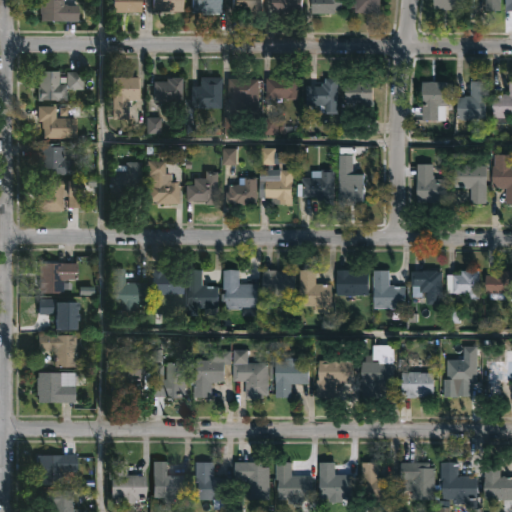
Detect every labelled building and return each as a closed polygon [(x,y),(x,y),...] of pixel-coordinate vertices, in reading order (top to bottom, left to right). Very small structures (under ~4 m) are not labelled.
[(63,0),(63,4),(66,4),(66,6),(78,6),(78,9),(83,9),(83,20),(77,20),(77,22),(40,23),(40,15),(39,15),(39,0),(63,0)] [(140,0),(140,13),(111,12),(111,0),(140,0)] [(153,12),(153,0),(181,0),(181,13),(153,12)] [(221,0),(221,14),(192,13),(192,0),(221,0)] [(264,0),(264,14),(232,14),(232,0),(264,0)] [(274,13),(272,13),(272,0),(303,0),(303,14),(274,13)] [(343,0),(343,11),(336,11),(336,14),(311,14),(311,0),(343,0)] [(381,0),(381,14),(356,13),(356,0),(381,0)] [(466,0),(466,9),(459,9),(459,10),(435,9),(435,0),(466,0)] [(502,0),(502,11),(486,11),(486,0),(502,0)] [(59,73),(59,85),(65,85),(66,73),(83,73),(82,89),(67,89),(67,102),(38,101),(39,72),(59,73)] [(126,117),(112,117),(112,78),(140,78),(140,101),(126,101),(126,117)] [(182,78),(181,105),(172,105),(172,103),(153,103),(153,82),(166,83),(166,80),(171,80),(171,78),(182,78)] [(194,109),(191,109),(191,87),(200,88),(200,78),(222,78),(221,110),(194,109)] [(269,99),(266,98),(267,79),(300,79),(299,99),(269,99)] [(260,80),(260,103),(247,102),(247,110),(230,110),(231,101),(228,101),(228,80),(260,80)] [(449,82),(449,84),(453,84),(453,107),(439,107),(439,121),(423,121),(423,82),(449,82)] [(474,121),(459,120),(459,98),(472,96),(472,82),(490,82),(490,99),(488,99),(487,119),(474,119),(474,121)] [(511,82),(511,118),(509,118),(509,125),(498,125),(498,117),(493,117),(493,112),(495,112),(495,96),(511,94),(511,82)] [(377,86),(376,112),(362,111),(362,102),(347,102),(347,85),(377,86)] [(340,87),(339,114),(326,114),(327,106),(307,105),(307,86),(340,87)] [(55,107),(55,119),(76,119),(76,138),(43,138),(43,129),(41,129),(41,122),(38,122),(38,107),(55,107)] [(64,143),(64,166),(70,166),(69,174),(42,174),(42,168),(38,168),(39,143),(64,143)] [(276,149),(276,153),(286,153),(286,163),(283,163),(283,171),(294,171),(293,203),(292,203),(291,205),(273,204),(273,197),(260,197),(261,169),(269,170),(269,164),(261,164),(261,148),(276,149)] [(504,153),(506,156),(511,156),(511,203),(507,203),(507,188),(494,186),(495,153),(504,153)] [(354,155),(354,162),(362,162),(362,177),(358,177),(358,183),(363,183),(363,180),(373,180),(373,204),(351,204),(351,202),(342,202),(342,175),(344,175),(344,155),(354,155)] [(136,197),(109,197),(109,176),(112,176),(113,166),(126,166),(126,163),(141,163),(141,197),(136,197)] [(162,177),(163,183),(167,183),(167,180),(178,180),(178,204),(156,204),(156,202),(147,202),(146,163),(164,163),(164,177),(162,177)] [(434,172),(435,178),(449,178),(449,202),(418,202),(419,163),(435,163),(434,172)] [(488,167),(488,202),(472,202),(472,186),(456,186),(456,167),(488,167)] [(219,171),(218,204),(206,203),(206,201),(185,200),(185,185),(193,185),(193,178),(205,178),(205,171),(219,171)] [(335,171),(335,204),(322,204),(322,196),(298,196),(298,183),(303,183),(303,177),(323,178),(323,171),(335,171)] [(258,178),(258,204),(234,204),(234,201),(227,201),(227,191),(230,191),(230,184),(245,184),(245,178),(258,178)] [(72,180),(72,192),(79,192),(79,208),(67,208),(68,196),(62,196),(62,210),(40,210),(41,180),(72,180)] [(62,294),(38,293),(39,263),(77,263),(76,279),(63,278),(62,294)] [(168,268),(168,271),(182,271),(182,293),(152,294),(151,276),(150,276),(150,269),(168,268)] [(203,272),(203,285),(221,285),(221,308),(217,308),(217,315),(206,315),(206,310),(203,310),(203,323),(189,323),(189,320),(186,320),(186,310),(188,310),(188,268),(204,268),(203,272)] [(125,272),(125,282),(144,282),(144,306),(136,306),(136,311),(121,311),(122,307),(107,306),(108,269),(125,269),(125,272)] [(241,272),(240,283),(259,283),(259,308),(257,308),(257,315),(243,314),(243,308),(227,308),(227,286),(224,286),(225,269),(241,269),(241,272)] [(278,269),(278,271),(296,272),(296,295),(263,295),(264,269),(278,269)] [(317,273),(317,283),(333,283),(333,306),(330,306),(330,313),(310,311),(310,305),(301,305),(301,269),(317,269),(317,273)] [(352,269),(352,270),(368,271),(368,291),(358,291),(358,296),(338,294),(338,269),(352,269)] [(390,274),(390,285),(406,285),(407,308),(375,307),(375,270),(390,269),(390,274)] [(437,269),(437,271),(442,271),(441,304),(426,304),(426,292),(422,292),(422,297),(412,297),(410,271),(421,271),(421,269),(437,269)] [(481,270),(481,298),(469,298),(469,293),(448,292),(449,274),(463,274),(463,270),(481,270)] [(511,270),(511,295),(508,296),(508,292),(506,292),(506,299),(491,299),(491,293),(487,293),(488,274),(494,274),(494,270),(511,270)] [(55,299),(55,302),(75,302),(75,331),(53,330),(53,317),(37,317),(37,298),(55,299)] [(75,335),(75,367),(54,367),(54,352),(37,351),(37,335),(75,335)] [(394,345),(394,388),(363,388),(363,361),(380,362),(380,360),(374,360),(374,344),(394,345)] [(478,371),(478,374),(480,374),(479,383),(472,383),(472,396),(445,396),(445,378),(448,378),(448,359),(464,359),(464,345),(481,345),(481,371),(478,371)] [(249,349),(249,362),(269,362),(269,395),(264,395),(264,398),(246,398),(246,381),(234,381),(235,349),(249,349)] [(211,397),(192,397),(193,380),(195,380),(195,359),(209,360),(209,350),(230,350),(230,363),(225,363),(224,381),(211,381),(211,397)] [(125,397),(109,397),(109,358),(127,359),(127,352),(141,352),(140,379),(130,379),(130,382),(125,382),(125,397)] [(299,357),(299,361),(310,361),(310,363),(313,363),(312,384),(292,384),(292,397),(277,397),(277,360),(286,361),(286,357),(299,357)] [(511,358),(511,381),(502,382),(502,391),(486,391),(486,378),(482,378),(482,360),(511,358)] [(329,393),(318,393),(318,380),(320,380),(320,359),(355,359),(355,383),(329,383),(329,393)] [(185,363),(184,395),(181,395),(181,397),(151,397),(151,379),(163,379),(164,362),(185,363)] [(422,371),(435,372),(435,394),(425,394),(425,397),(417,398),(403,397),(403,372),(422,371)] [(74,385),(74,403),(37,403),(37,396),(35,396),(35,377),(37,377),(37,373),(74,373),(74,385)] [(61,473),(61,485),(39,485),(38,455),(76,455),(76,472),(61,473)] [(502,477),(511,477),(511,499),(485,499),(487,457),(502,458),(502,477)] [(126,464),(126,475),(145,476),(145,499),(135,499),(135,503),(120,503),(120,498),(111,498),(111,479),(108,479),(108,461),(126,462),(126,464)] [(168,464),(168,475),(187,475),(187,492),(170,492),(170,498),(152,498),(152,461),(168,461),(168,464)] [(215,462),(215,477),(226,477),(225,510),(214,510),(214,499),(200,499),(200,482),(191,482),(191,478),(196,478),(197,462),(215,462)] [(269,467),(269,499),(248,499),(249,479),(233,479),(234,462),(262,462),(262,467),(269,467)] [(293,466),(293,475),(317,475),(317,504),(288,504),(288,496),(280,496),(280,482),(277,482),(277,462),(293,462),(293,466)] [(336,464),(336,474),(355,474),(355,497),(344,498),(344,502),(331,502),(331,498),(321,498),(321,462),(336,462),(336,464)] [(382,462),(382,477),(397,478),(396,495),(395,495),(395,500),(373,500),(373,489),(363,489),(363,462),(382,462)] [(431,462),(431,467),(436,467),(436,500),(414,499),(414,491),(406,491),(407,498),(398,498),(398,477),(402,477),(402,462),(431,462)] [(460,465),(460,476),(479,477),(478,498),(471,498),(471,502),(458,502),(458,498),(454,498),(454,499),(444,499),(445,480),(441,480),(442,462),(460,462),(460,465)] [(73,491),(73,511),(51,511),(51,506),(44,506),(44,491),(73,491)]
